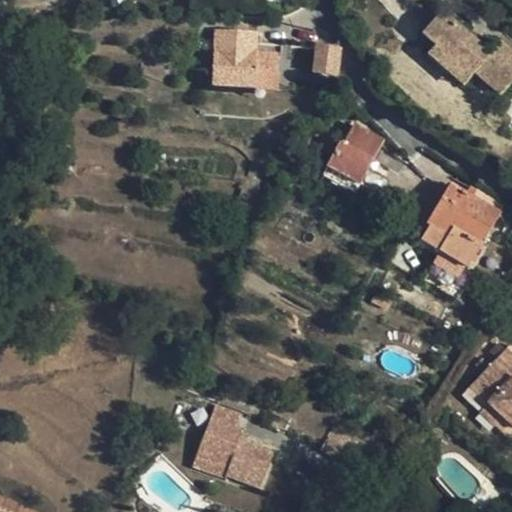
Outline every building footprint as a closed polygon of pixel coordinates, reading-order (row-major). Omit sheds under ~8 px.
[(423,34),(437,45),(450,56),(447,60),(469,80),(475,73),(501,95),(511,82),(511,49),(502,41),(493,53),(443,12),(423,34)] [(256,88),(256,87),(256,70),(265,71),(278,72),(278,53),(263,52),(257,51),(258,33),(215,30),(213,86),(256,88)] [(306,73),(305,85),(304,89),(321,92),(323,73),(337,76),(341,47),(315,44),(312,71),(306,70),(306,73)] [(463,86),(469,80),(447,60),(450,56),(437,45),(428,55),(463,86)] [(280,71),(278,72),(265,71),(256,70),(256,87),(278,88),(279,80),(280,71)] [(296,84),(305,85),(306,73),(299,71),(296,84)] [(328,167),(357,184),(360,185),(383,141),(357,125),(346,145),(342,143),(328,167)] [(353,191),(357,184),(328,167),(324,174),(353,191)] [(478,190),(455,176),(426,225),(430,228),(421,242),(431,249),(433,246),(437,249),(423,274),(457,295),(472,271),(468,267),(501,212),(473,197),(478,190)] [(511,338),(510,336),(472,373),(488,390),(504,407),(511,414),(511,338)] [(504,407),(488,390),(481,399),(496,415),(504,407)] [(227,477),(239,481),(260,489),(273,453),(240,440),(244,431),(236,428),(242,415),(217,406),(198,458),(220,466),(229,469),(227,477)] [(195,465),(217,473),(220,466),(198,458),(195,465)] [(144,485),(137,490),(141,498),(149,493),(144,485)]
